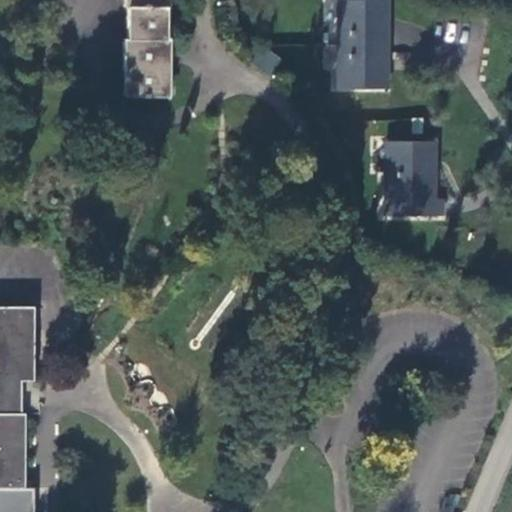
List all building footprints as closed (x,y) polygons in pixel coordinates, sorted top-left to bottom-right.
[(122,0),(123,4),(127,5),(130,36),(123,39),(124,92),(169,94),(170,39),(166,39),(166,6),(171,6),(170,0),(122,0)] [(338,0),(340,45),(386,44),(386,0),(338,0)] [(386,88),(386,44),(340,45),(341,88),(386,88)] [(252,63),(271,74),(281,58),(261,47),(252,63)] [(388,142),(387,214),(443,214),(442,196),(432,196),(432,143),(388,142)] [(0,511),(35,511),(36,486),(27,486),(27,412),(22,412),(22,377),(35,377),(35,304),(0,304),(0,511)]
